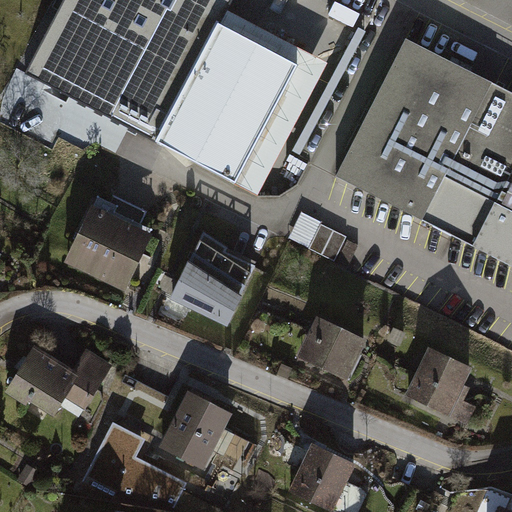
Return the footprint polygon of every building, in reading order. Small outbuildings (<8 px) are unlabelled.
[(65,0),(26,74),(157,143),(218,28),(227,12),(233,0),(65,0)] [(328,65),(227,12),(218,28),(296,69),(235,183),(259,196),(328,65)] [(296,69),(218,28),(157,143),(235,183),(296,69)] [(511,95),(409,43),(339,178),(511,266),(511,95)] [(94,212),(70,263),(125,289),(149,238),(94,212)] [(353,265),(364,240),(304,215),(294,239),(353,265)] [(205,237),(175,301),(228,325),(254,270),(222,256),(225,251),(205,237)] [(347,380),(366,343),(321,320),(302,357),(347,380)] [(72,371),(34,349),(10,390),(54,416),(66,396),(87,408),(111,366),(84,350),(72,371)] [(472,370),(431,351),(410,398),(451,417),(472,370)] [(230,417),(188,395),(161,448),(203,469),(230,417)] [(97,453),(84,479),(114,494),(181,505),(189,488),(135,462),(141,451),(113,438),(104,456),(97,453)] [(354,464),(314,446),(293,492),(333,510),(354,464)]
